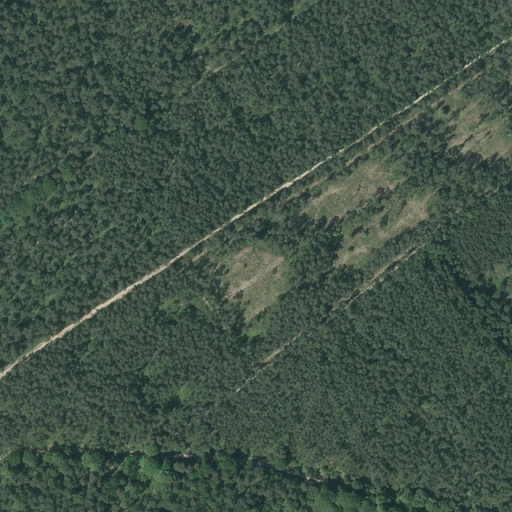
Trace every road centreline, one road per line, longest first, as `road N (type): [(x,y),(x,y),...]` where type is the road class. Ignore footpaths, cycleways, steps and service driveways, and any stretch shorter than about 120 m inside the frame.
road 1 (track): [(511,33),(0,371)]
road 2 (track): [(0,459),(52,449),(240,458),(446,511)]
road 3 (track): [(147,451),(511,180)]
road 4 (track): [(320,0),(0,215)]
road 5 (track): [(209,74),(283,184)]
